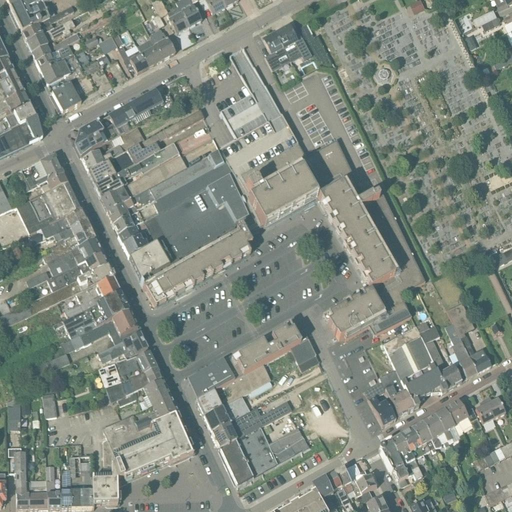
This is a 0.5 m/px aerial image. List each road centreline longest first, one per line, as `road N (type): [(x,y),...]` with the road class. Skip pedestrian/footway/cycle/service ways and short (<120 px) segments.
road 1 (residential): [(58,136),(230,511)]
road 2 (residential): [(58,136),(301,0)]
road 3 (residential): [(367,447),(511,364)]
road 4 (residential): [(303,306),(367,447)]
road 5 (residential): [(0,10),(58,136)]
road 6 (residential): [(367,447),(253,511)]
